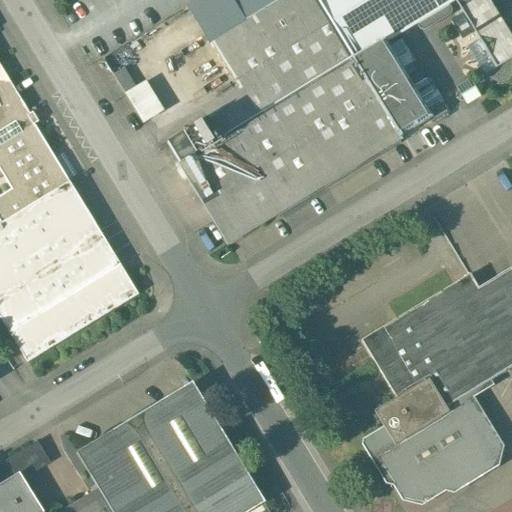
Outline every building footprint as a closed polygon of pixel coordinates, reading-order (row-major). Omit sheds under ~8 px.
[(242,95),(206,118),(207,119),(220,139),(287,98),(243,26),(285,0),(196,0),(188,5),(242,95)] [(285,0),(243,26),(287,98),(384,40),(415,22),(419,29),(424,30),(449,15),(450,10),(446,3),(450,0),(285,0)] [(511,48),(482,0),(454,0),(462,13),(473,31),(474,32),(477,38),(477,37),(478,39),(489,56),(491,59),(496,67),(504,62),(511,57),(511,48)] [(473,31),(462,13),(454,18),(453,23),(459,32),(458,36),(462,37),(473,31)] [(478,39),(466,46),(477,63),(489,56),(478,39)] [(287,98),(220,139),(207,119),(179,136),(192,156),(179,164),(227,242),(275,213),(277,217),(400,143),(397,139),(429,119),(431,122),(435,123),(448,115),(449,111),(445,104),(441,103),(433,91),(432,83),(426,79),(419,69),(407,77),(401,69),(414,61),(401,40),(388,47),(384,40),(287,98)] [(496,67),(491,59),(487,63),(486,68),(487,73),(491,76),(496,78),(501,76),(505,72),(506,67),(504,62),(496,67)] [(0,105),(18,95),(0,65),(0,105)] [(111,71),(120,88),(131,82),(123,65),(111,71)] [(145,77),(121,88),(136,121),(159,111),(145,77)] [(28,129),(23,120),(30,115),(18,95),(0,105),(0,106),(0,107),(0,106),(0,170),(12,190),(0,197),(0,221),(1,224),(69,182),(35,125),(28,129)] [(192,156),(179,136),(167,143),(179,164),(192,156)] [(69,182),(1,224),(0,221),(0,317),(27,362),(138,295),(69,182)] [(511,268),(478,289),(469,275),(360,341),(395,399),(428,379),(445,408),(459,399),(511,367),(511,268)] [(395,399),(380,408),(390,425),(398,437),(445,408),(428,379),(395,399)] [(192,382),(75,453),(97,490),(110,511),(246,511),(263,502),(192,382)] [(445,408),(398,437),(390,425),(369,438),(367,444),(389,479),(396,481),(405,496),(421,500),(447,484),(455,486),(493,463),(497,447),(477,415),(468,413),(459,399),(445,408)] [(36,441),(4,461),(14,477),(18,474),(22,480),(49,463),(36,441)] [(14,477),(0,485),(0,511),(41,511),(22,480),(18,474),(14,477)] [(110,511),(97,490),(61,511),(110,511)]
